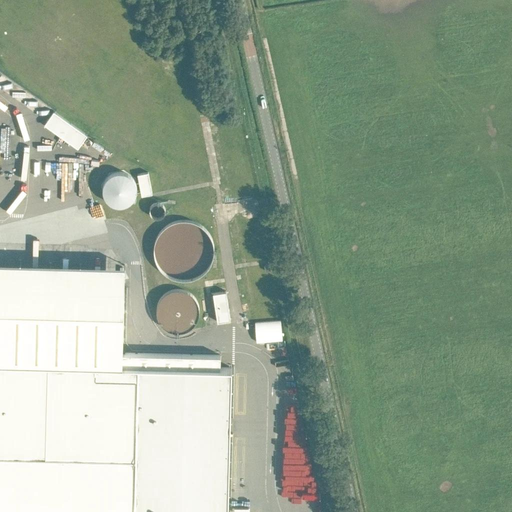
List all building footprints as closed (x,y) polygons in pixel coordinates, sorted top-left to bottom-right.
[(87,134),(76,126),(54,111),(47,122),(80,145),(87,134)] [(137,188),(138,184),(137,180),(136,178),(135,175),(132,172),(130,170),(127,168),(124,167),(120,167),(117,167),(114,168),(110,169),(108,171),(106,174),(104,177),(103,180),(102,184),(102,187),(103,191),(105,194),(107,197),(110,199),(112,200),(115,202),(119,202),(122,202),(126,201),(130,199),(132,197),(135,194),(136,192),(137,188)] [(152,193),(148,172),(138,174),(142,195),(152,193)] [(213,251),(213,245),(213,240),(211,234),(209,230),(205,225),(200,221),(196,219),(190,217),(186,217),(181,217),(175,218),(169,221),(165,224),(161,229),(159,233),(157,238),(156,245),(157,250),(158,255),(161,261),(164,265),(168,268),(173,271),(178,273),(184,274),(189,273),(194,272),(200,269),(205,265),(208,261),(211,256),(213,251)] [(196,315),(196,311),(195,307),(194,303),(193,300),(190,296),(186,293),(183,291),(179,290),(176,290),(172,290),(167,291),(163,293),(160,296),(158,298),(155,302),(154,306),(153,311),(154,315),(155,318),(156,322),(159,325),(162,328),(166,330),(170,332),(173,332),(177,332),(183,331),(186,329),(189,326),(192,323),(194,319),(196,315)] [(230,319),(226,291),(213,293),(217,321),(230,319)] [(284,320),(256,321),(257,341),(285,340),(284,320)] [(0,511),(228,511),(231,367),(220,367),(220,355),(122,352),(122,365),(0,361),(0,511)]
